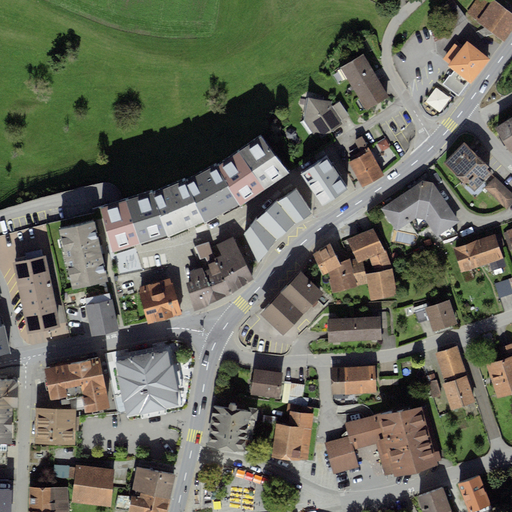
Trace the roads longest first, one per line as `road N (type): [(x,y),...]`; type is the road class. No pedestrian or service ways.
road 1 (primary): [(435,143),(310,235),(217,338)]
road 2 (residential): [(460,334),(390,354),(322,360),(261,360),(215,342)]
road 3 (tertiary): [(24,358),(176,328),(217,338)]
road 4 (residential): [(435,143),(387,51),(393,25),(417,0)]
road 5 (residential): [(501,457),(343,503)]
road 6 (residential): [(343,503),(271,468),(191,449)]
road 7 (residential): [(23,511),(24,358)]
road 8 (residential): [(501,457),(460,334)]
